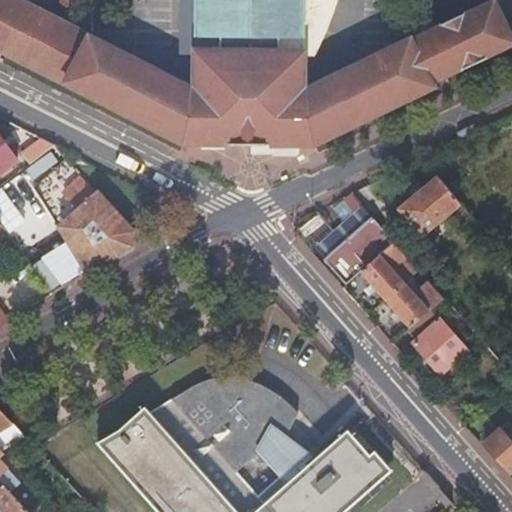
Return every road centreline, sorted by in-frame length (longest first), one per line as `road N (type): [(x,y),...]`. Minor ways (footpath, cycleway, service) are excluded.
road 1 (residential): [(238,219),(498,511)]
road 2 (tertiary): [(238,219),(511,84)]
road 3 (tertiary): [(0,353),(238,219)]
road 4 (residential): [(0,99),(238,219)]
